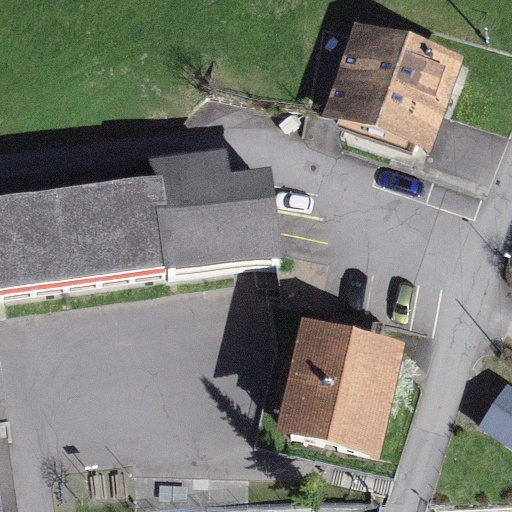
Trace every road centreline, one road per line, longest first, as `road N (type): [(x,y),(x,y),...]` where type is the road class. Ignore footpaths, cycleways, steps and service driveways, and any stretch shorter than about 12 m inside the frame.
road 1 (residential): [(0,171),(239,146),(493,250)]
road 2 (residential): [(397,511),(493,250)]
